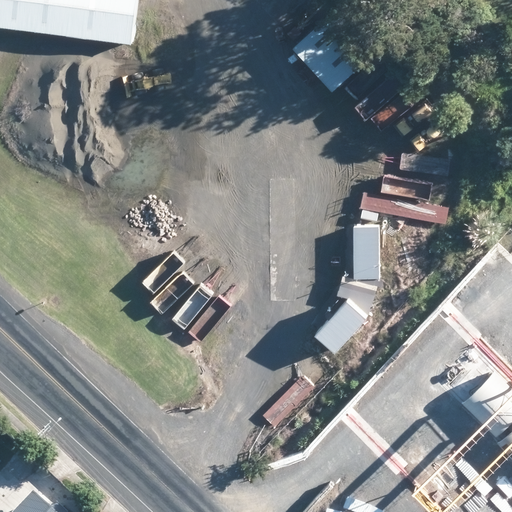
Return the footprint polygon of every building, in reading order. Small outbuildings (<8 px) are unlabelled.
[(134,0),(0,0),(0,29),(128,46),(134,0)] [(168,0),(171,9),(183,5),(181,0),(168,0)] [(335,8),(290,49),(330,93),(376,52),(335,8)] [(342,219),(374,222),(376,205),(344,202),(342,219)] [(379,280),(379,226),(351,226),(351,281),(346,299),(310,336),(331,352),(365,316),(379,280)]
